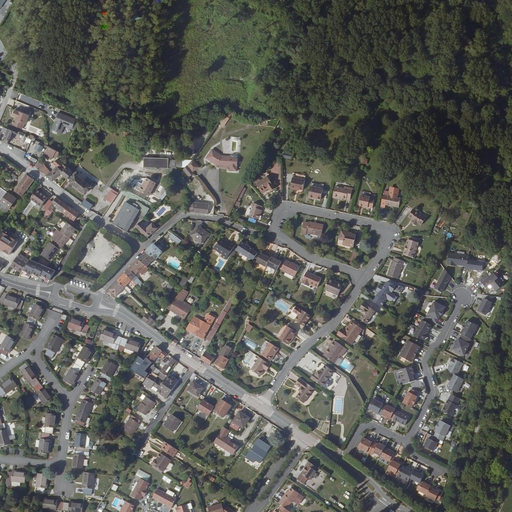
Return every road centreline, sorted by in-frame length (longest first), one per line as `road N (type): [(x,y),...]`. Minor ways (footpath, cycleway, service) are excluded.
road 1 (residential): [(365,277),(388,244),(382,226),(285,205),(272,227),(312,259)]
road 2 (residential): [(0,149),(144,246)]
road 3 (residential): [(365,277),(332,324),(294,353),(260,407)]
road 4 (residential): [(462,297),(424,363),(433,393),(408,442)]
